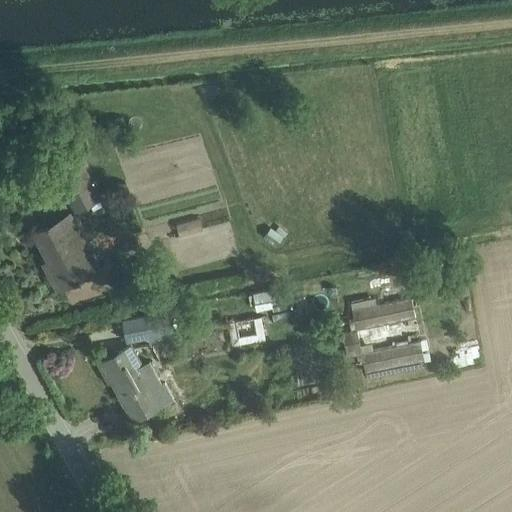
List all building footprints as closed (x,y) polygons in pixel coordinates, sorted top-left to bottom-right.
[(52,167),(75,209),(100,195),(77,153),(52,167)] [(84,241),(69,214),(35,232),(49,259),(54,257),(67,283),(75,278),(76,281),(81,278),(80,276),(93,269),(80,243),(84,241)] [(256,290),(258,306),(283,303),(281,286),(256,290)] [(427,365),(415,295),(378,301),(377,295),(351,300),(356,328),(345,330),(349,355),(361,353),(365,376),(427,365)] [(121,319),(126,342),(149,337),(150,341),(176,336),(172,311),(121,319)] [(263,313),(229,318),(233,344),(266,339),(263,313)] [(143,366),(131,344),(98,363),(109,381),(111,379),(134,420),(161,405),(161,404),(173,397),(164,382),(159,384),(148,363),(143,366)]
